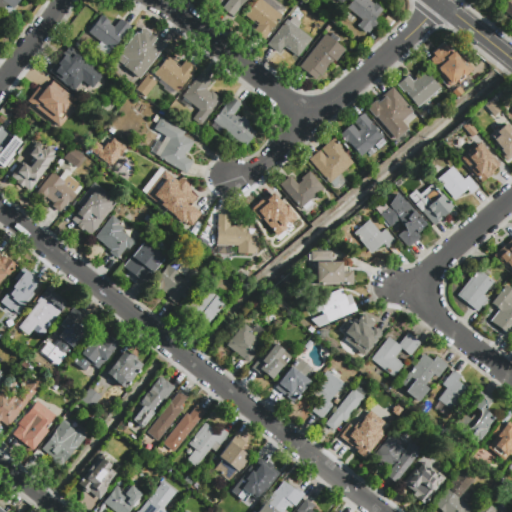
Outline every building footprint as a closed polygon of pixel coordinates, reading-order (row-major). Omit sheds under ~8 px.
[(0,0),(21,0),(14,11),(8,6),(3,13),(0,10),(0,0)] [(244,0),(233,15),(223,7),(229,0),(244,0)] [(264,43),(253,35),(259,28),(246,18),(259,0),(283,18),(264,43)] [(367,35),(356,26),(361,20),(346,8),(352,0),(368,0),(374,4),(375,2),(383,9),(375,20),(379,22),(374,28),(373,28),(367,35)] [(506,0),(511,0),(511,19),(499,10),(506,0)] [(278,54),(267,45),(287,19),(288,20),(292,15),(301,22),(297,27),(311,38),(297,57),(283,46),(278,54)] [(120,19),(130,27),(111,51),(110,50),(105,57),(94,49),(100,42),(88,33),(101,16),(109,22),(108,23),(113,27),(120,19)] [(144,27),(150,32),(150,33),(155,37),(155,36),(166,44),(134,85),(118,72),(128,59),(119,52),(122,49),(122,50),(136,32),(138,34),(144,27)] [(315,79),(299,67),(325,34),(345,50),(335,62),(333,60),(321,75),(319,74),(315,79)] [(467,77),(456,85),(454,83),(449,87),(433,68),(435,66),(429,59),(434,56),(431,53),(438,47),(445,41),(465,65),(468,62),(474,69),(466,75),(467,77)] [(73,92),(48,72),(68,45),(76,51),(74,53),(85,61),(86,60),(104,74),(93,89),(82,80),(73,92)] [(185,61),(196,69),(190,77),(189,77),(177,93),(153,74),(168,56),(180,66),(185,61)] [(440,88),(418,107),(414,104),(413,104),(396,85),(407,75),(413,82),(425,71),(440,88)] [(199,109),(182,96),(201,72),(212,80),(205,89),(210,92),(211,91),(220,98),(212,109),(213,109),(201,125),(192,118),(199,109)] [(144,98),(134,91),(147,74),(152,78),(151,79),(156,82),(144,98)] [(44,90),(49,83),(64,95),(62,97),(70,103),(73,98),(81,105),(75,113),(73,111),(60,127),(26,101),(39,86),(44,90)] [(408,128),(393,141),(373,118),(374,117),(366,108),(375,100),(375,101),(377,99),(378,101),(382,98),(381,97),(392,87),(413,111),(402,121),(408,128)] [(231,97),(241,105),(233,115),(235,116),(236,115),(239,118),(241,116),(249,123),(248,124),(256,131),(243,148),(211,122),(231,97)] [(385,142),(377,149),(374,144),(360,156),(349,144),(347,141),(345,143),(338,135),(351,123),(357,131),(359,129),(352,122),(362,113),(383,137),(381,138),(385,142)] [(183,135),(194,142),(185,157),(193,161),(185,175),(153,156),(165,135),(153,129),(160,117),(185,131),(183,135)] [(511,155),(506,160),(492,144),(495,142),(493,140),(498,135),(495,132),(506,123),(511,129),(511,155)] [(0,125),(20,141),(13,151),(14,152),(2,168),(0,166),(0,125)] [(94,141),(88,150),(110,166),(124,147),(110,137),(102,147),(94,141)] [(310,162),(320,153),(324,157),(326,156),(320,149),(333,138),(341,147),(339,148),(352,163),(329,184),(310,162)] [(37,142),(44,147),(47,144),(58,152),(37,179),(38,180),(28,193),(14,182),(15,180),(9,175),(21,159),(30,165),(33,160),(26,155),(37,142)] [(492,173),(481,183),(460,159),(478,144),(485,152),(487,150),(500,165),(492,172),(492,173)] [(62,157),(70,148),(84,159),(77,168),(75,166),(74,167),(62,157)] [(478,187),(470,193),(467,189),(454,200),(437,179),(452,166),(463,179),(468,175),(478,187)] [(77,197),(71,204),(68,202),(59,213),(50,205),(52,203),(47,199),(45,203),(34,195),(52,172),(59,177),(66,169),(71,173),(69,176),(82,186),(75,195),(77,197)] [(279,185),(290,176),(297,184),(302,180),(300,177),(309,170),(324,188),(299,209),(279,185)] [(166,179),(190,180),(190,192),(188,192),(188,199),(197,199),(197,213),(164,212),(166,179)] [(117,202),(90,236),(70,220),(80,207),(76,203),(93,182),(98,186),(96,188),(110,199),(111,197),(117,202)] [(432,184),(454,210),(444,218),(445,218),(442,221),(441,219),(437,222),(438,223),(434,227),(408,196),(415,190),(419,194),(432,184)] [(286,234),(275,243),(257,221),(260,219),(257,215),(270,204),(265,198),(276,188),(283,197),(296,213),(295,213),(301,220),(292,228),(285,221),(279,226),(286,234)] [(422,239),(409,250),(397,236),(405,229),(398,220),(389,227),(373,208),(382,200),(388,208),(390,206),(388,205),(397,191),(426,226),(417,233),(422,239)] [(110,253),(112,251),(94,237),(112,215),(120,221),(118,224),(123,228),(121,230),(134,240),(128,248),(126,246),(116,258),(110,253)] [(256,234),(256,246),(254,246),(253,255),(237,254),(237,246),(217,245),(219,218),(231,219),(230,224),(247,225),(246,233),(256,234)] [(395,242),(387,248),(383,243),(370,254),(352,233),(368,220),(379,233),(384,229),(395,242)] [(511,272),(509,269),(507,271),(493,255),(495,253),(511,238),(511,272)] [(144,284),(122,267),(130,256),(131,257),(142,243),(163,259),(144,284)] [(308,285),(308,254),(310,254),(310,251),(332,250),(332,261),(341,261),(342,265),(347,265),(347,270),(352,270),(352,284),(308,285)] [(0,254),(2,256),(2,255),(6,258),(7,257),(16,265),(8,276),(6,275),(0,282),(0,254)] [(179,276),(182,279),(190,268),(196,273),(175,303),(167,298),(169,296),(153,284),(167,265),(180,275),(179,276)] [(0,296),(23,269),(38,281),(36,284),(41,287),(30,300),(28,298),(18,311),(19,312),(10,323),(0,313),(0,312),(1,311),(0,310),(0,301),(1,300),(0,299),(0,296)] [(456,295),(478,269),(493,281),(482,295),(487,298),(476,311),(456,295)] [(511,331),(509,336),(502,330),(500,331),(489,322),(498,310),(490,304),(505,285),(511,290),(511,331)] [(47,288),(51,291),(52,290),(55,293),(54,295),(55,296),(56,295),(68,304),(46,332),(45,331),(41,337),(31,330),(27,336),(17,328),(38,302),(37,301),(47,288)] [(311,321),(304,304),(341,288),(344,295),(349,294),(356,311),(318,328),(311,321)] [(197,307),(206,294),(212,298),(215,295),(226,304),(215,318),(212,316),(210,317),(197,307)] [(72,308),(83,317),(76,326),(84,333),(66,356),(50,343),(62,329),(58,326),(72,308)] [(371,324),(384,335),(380,340),(379,339),(368,353),(366,351),(361,357),(356,352),(353,356),(338,344),(344,336),(340,332),(345,325),(353,316),(357,319),(360,316),(363,313),(373,322),(371,324)] [(244,323),(250,329),(255,322),(269,334),(247,362),(226,346),(244,323)] [(370,359),(388,337),(397,344),(407,333),(419,343),(410,355),(401,348),(394,357),(403,364),(393,377),(370,359)] [(108,335),(119,343),(111,354),(110,354),(107,358),(106,358),(98,369),(91,364),(85,371),(74,363),(93,337),(102,343),(108,335)] [(272,340),(284,350),(276,359),(283,365),(271,380),(266,376),(265,378),(251,367),(272,340)] [(124,350),(133,356),(131,358),(140,366),(138,369),(139,370),(124,389),(105,374),(110,368),(124,350)] [(407,388),(400,382),(423,353),(432,361),(436,356),(447,365),(440,375),(435,371),(424,385),(429,388),(418,402),(405,391),(407,388)] [(301,359),(313,369),(306,378),(310,381),(294,402),(288,398),(289,397),(286,395),(286,396),(275,388),(292,366),(294,368),(301,359)] [(437,399),(446,388),(440,383),(452,369),(461,376),(458,381),(470,391),(452,413),(450,411),(445,417),(434,407),(439,401),(437,399)] [(326,371),(342,383),(328,401),(332,405),(322,419),(312,411),(320,400),(309,392),(326,371)] [(6,430),(0,425),(0,391),(1,390),(9,396),(11,393),(15,397),(19,392),(18,391),(24,384),(19,380),(26,372),(41,385),(6,430)] [(166,380),(174,387),(141,429),(129,419),(133,415),(134,416),(142,407),(138,404),(160,376),(165,381),(166,380)] [(355,385),(365,393),(363,396),(364,397),(344,422),(341,420),(333,430),(324,424),(355,385)] [(79,399),(89,388),(95,393),(96,392),(101,397),(91,409),(79,399)] [(179,391),(187,396),(179,406),(182,409),(157,441),(146,432),(179,391)] [(480,394),(492,403),(486,411),(495,418),(487,428),(488,430),(476,446),(454,428),(464,414),(469,418),(472,415),(476,418),(478,414),(470,407),(480,394)] [(24,440),(12,430),(25,414),(25,415),(37,401),(56,416),(43,431),(36,426),(24,440)] [(197,404),(205,411),(198,420),(173,451),(171,449),(170,451),(162,444),(163,443),(162,442),(186,412),(189,414),(197,404)] [(382,438),(375,446),(371,444),(364,454),(356,447),(357,446),(349,439),(347,441),(340,435),(357,414),(364,419),(362,421),(370,427),(369,428),(382,438)] [(40,449),(54,431),(62,421),(74,430),(76,428),(86,435),(72,452),(75,453),(70,459),(68,458),(60,468),(53,463),(55,461),(40,449)] [(507,421),(511,425),(511,449),(503,461),(486,448),(494,438),(490,434),(499,424),(502,427),(507,421)] [(195,467),(186,460),(194,449),(188,444),(204,422),(219,434),(223,429),(228,433),(219,445),(220,446),(215,452),(210,448),(198,464),(195,467)] [(390,434),(398,441),(395,443),(400,447),(407,439),(423,452),(414,463),(412,461),(394,482),(383,474),(387,469),(372,457),(390,434)] [(231,440),(251,456),(229,482),(213,469),(221,459),(218,456),(231,440)] [(101,454),(112,463),(109,467),(116,473),(107,484),(110,486),(99,500),(78,483),(87,471),(90,473),(93,470),(90,468),(101,454)] [(242,476),(256,458),(276,474),(256,500),(254,498),(250,503),(243,498),(240,501),(231,494),(239,484),(241,486),(246,479),(242,476)] [(416,495),(402,484),(419,462),(436,475),(438,472),(445,477),(424,504),(414,497),(416,495)] [(441,511),(432,505),(460,470),(474,481),(465,492),(458,487),(455,490),(457,491),(455,493),(459,497),(458,499),(471,510),(469,511),(441,511)] [(136,511),(161,481),(175,492),(163,507),(168,511),(136,511)] [(114,511),(103,503),(116,486),(121,490),(127,482),(141,494),(131,506),(133,507),(128,511),(114,511)] [(297,488),(303,493),(294,505),(293,504),(287,511),(284,509),(281,511),(256,511),(280,482),(293,493),(297,488)] [(305,499),(314,506),(310,510),(312,511),(296,511),(295,511),(305,499)] [(495,511),(496,511),(482,501),(474,511),(495,511)]
